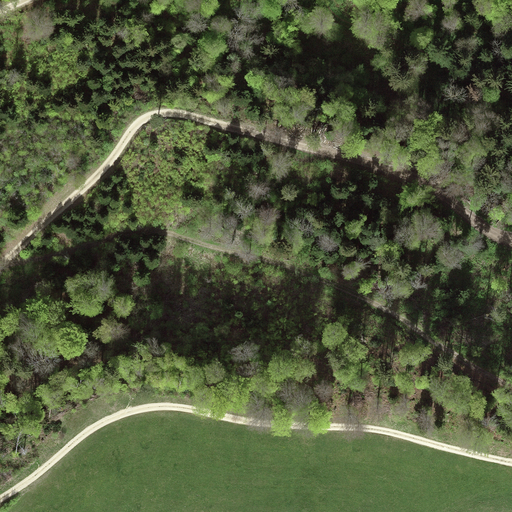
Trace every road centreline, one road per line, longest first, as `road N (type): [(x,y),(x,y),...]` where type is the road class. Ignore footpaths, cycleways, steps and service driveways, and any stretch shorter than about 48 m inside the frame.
road 1 (track): [(2,265),(142,119),(169,112),(406,174),(503,237)]
road 2 (track): [(2,265),(140,228),(171,233),(309,275),(383,309),(511,388)]
road 3 (track): [(511,463),(386,432),(148,404),(96,423),(0,498)]
road 4 (track): [(322,0),(345,25),(511,97)]
